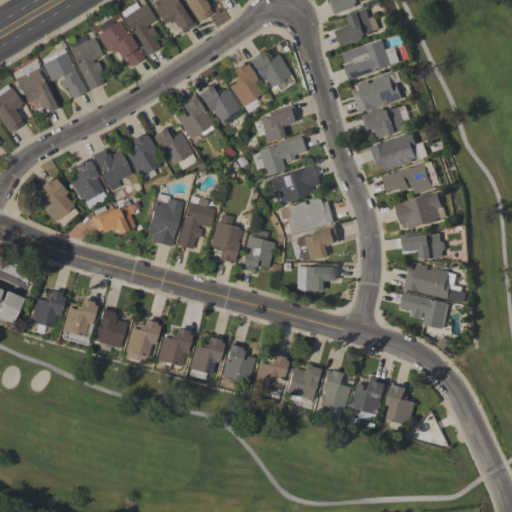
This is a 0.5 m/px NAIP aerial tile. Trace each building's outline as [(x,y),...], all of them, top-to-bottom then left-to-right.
[(181,4),(194,24),(181,32),(177,26),(176,27),(172,21),(169,23),(167,20),(162,24),(151,8),(163,0),(174,0),(179,6),(181,4)] [(197,21),(184,2),(186,1),(185,0),(203,0),(211,12),(197,21)] [(364,0),(358,2),(354,3),(356,9),(336,16),(335,13),(333,14),(328,0),(364,0)] [(145,55),(121,17),(122,17),(118,12),(134,2),(137,7),(143,3),(154,19),(145,25),(147,28),(150,26),(155,34),(152,36),(158,47),(145,55)] [(362,39),(340,46),(335,31),(341,29),(341,28),(349,25),(346,18),(348,17),(348,15),(366,9),(369,18),(374,16),(379,28),(373,30),(373,32),(361,36),(362,39)] [(143,57),(129,66),(122,55),(119,58),(114,51),(111,53),(109,49),(106,51),(95,35),(100,32),(96,26),(108,18),(112,24),(118,20),(127,34),(126,35),(134,46),(135,45),(143,57)] [(88,90),(68,49),(92,37),(101,55),(90,60),(92,63),(96,61),(100,70),(96,71),(102,83),(88,90)] [(382,40),(385,49),(389,48),(391,52),(396,50),(400,61),(391,64),(391,65),(348,80),(343,65),(354,61),(353,60),(345,63),(342,53),(364,45),(364,46),(382,40)] [(71,64),(78,79),(79,78),(85,91),(71,98),(65,87),(61,89),(57,81),(60,80),(58,76),(49,81),(40,64),(41,63),(39,59),(62,48),(64,52),(64,51),(71,65),(71,64)] [(277,54),(290,74),(289,75),(292,81),(283,87),(279,81),(271,87),(263,75),(260,77),(249,60),(252,58),(251,57),(261,50),(266,57),(269,55),(271,58),(277,54)] [(47,84),(58,106),(43,113),(42,110),(37,113),(31,100),(25,103),(21,94),(19,95),(12,81),(14,80),(13,78),(21,75),(17,68),(33,60),(37,68),(35,68),(44,86),(47,84)] [(242,106),(228,86),(235,82),(233,79),(236,77),(231,70),(241,63),(243,66),(246,63),(257,79),(253,81),(261,93),(242,106)] [(402,97),(359,112),(352,92),(359,89),(357,84),(368,80),(369,83),(373,82),(372,79),(389,73),(393,84),(397,82),(402,97)] [(21,123),(8,133),(0,122),(0,88),(1,88),(0,87),(6,83),(14,95),(13,96),(19,103),(18,104),(20,106),(13,111),(21,123)] [(226,88),(239,108),(219,121),(211,109),(208,112),(197,94),(200,92),(200,91),(210,84),(214,91),(217,89),(219,92),(226,88)] [(212,123),(189,138),(175,117),(182,113),(184,117),(188,114),(180,103),(192,95),(202,110),(203,110),(212,123)] [(256,135),(252,122),(258,119),(266,116),(272,113),(271,111),(291,104),(296,120),(290,122),(290,123),(282,125),(285,133),(282,134),(283,136),(266,141),(263,133),(256,135)] [(377,138),(374,129),(372,129),(372,128),(366,130),(361,115),(384,107),(385,110),(399,105),(406,128),(386,135),(377,138)] [(180,132),(192,153),(190,154),(194,162),(182,169),(177,161),(171,165),(164,153),(161,155),(151,137),(154,135),(153,133),(164,127),(168,135),(171,133),(173,135),(180,132)] [(126,155),(133,151),(131,149),(134,147),(130,140),(140,134),(141,135),(144,132),(146,134),(145,135),(154,151),(151,152),(159,165),(151,169),(154,174),(143,181),(140,175),(138,176),(126,155)] [(369,146),(412,132),(417,146),(413,147),(417,159),(385,170),(383,164),(376,166),(369,146)] [(257,150),(299,136),(304,150),(292,154),(294,158),(285,162),(283,157),(280,158),(284,169),(265,176),(262,167),(255,169),(250,154),(257,152),(257,150)] [(119,150),(130,174),(115,181),(117,187),(109,191),(107,185),(106,186),(102,177),(100,178),(99,175),(100,174),(91,155),(105,148),(108,155),(119,150)] [(87,160),(97,176),(94,178),(102,190),(101,190),(105,197),(98,201),(97,199),(92,202),(94,204),(92,205),(87,208),(83,202),(82,202),(72,186),(69,188),(70,189),(69,189),(67,185),(70,183),(69,182),(76,178),(74,175),(77,173),(72,166),(82,159),(84,162),(87,160)] [(381,176),(424,162),(432,188),(414,194),(409,180),(406,181),(408,188),(399,191),(398,187),(386,191),(381,176)] [(313,192),(279,203),(276,193),(273,194),(268,179),(311,164),(317,183),(311,186),(313,192)] [(76,212),(61,226),(55,220),(38,202),(44,197),(42,194),(45,192),(40,186),(48,178),(50,180),(53,178),(66,192),(63,195),(72,205),(71,206),(76,212)] [(400,223),(394,204),(437,192),(441,207),(443,206),(446,216),(440,218),(441,219),(408,228),(406,222),(400,223)] [(170,246),(151,241),(152,234),(146,232),(156,193),(169,196),(168,198),(181,202),(170,246)] [(327,201),(332,221),(319,224),(319,226),(289,233),(285,218),(280,219),(278,209),(286,206),(303,201),(304,204),(308,203),(307,199),(318,197),(320,202),(327,201)] [(191,248),(175,244),(188,201),(214,209),(208,228),(198,224),(197,227),(201,229),(198,238),(195,237),(191,248)] [(134,226),(117,234),(115,229),(112,230),(110,226),(104,229),(103,228),(97,231),(90,216),(93,214),(92,211),(103,205),(105,209),(112,206),(113,208),(117,206),(118,207),(124,204),(124,205),(129,203),(133,212),(128,214),(134,226)] [(209,244),(215,221),(218,222),(220,214),(231,217),(229,225),(238,227),(234,241),(238,242),(233,262),(217,258),(218,255),(218,256),(219,251),(216,250),(217,247),(209,244)] [(334,224),(338,241),(324,245),(326,253),(324,253),(324,255),(308,260),(300,260),(300,258),(294,259),(290,242),(295,240),(295,238),(312,233),(311,231),(334,224)] [(442,256),(422,258),(422,257),(418,258),(417,249),(402,251),(400,234),(423,232),(424,234),(439,232),(440,241),(442,241),(444,242),(444,248),(443,250),(441,250),(442,256)] [(273,242),(267,267),(259,265),(260,261),(256,260),(252,272),(239,269),(239,265),(247,235),(273,242)] [(0,257),(28,270),(23,281),(0,270),(0,257)] [(295,266),(314,266),(314,263),(338,263),(338,279),(331,279),(331,280),(323,280),(323,284),(320,284),(320,290),(302,290),(299,290),(295,287),(295,266)] [(403,288),(407,267),(415,269),(416,263),(427,266),(426,269),(431,270),(431,267),(449,272),(456,274),(454,285),(450,284),(449,288),(461,291),(459,300),(446,297),(445,298),(403,288)] [(0,288),(1,289),(0,291),(0,299),(1,300),(6,290),(22,298),(11,323),(4,320),(3,321),(0,319),(0,288)] [(28,321),(35,298),(46,301),(49,293),(48,293),(49,290),(60,293),(60,294),(63,295),(58,315),(55,314),(51,327),(43,325),(41,333),(33,331),(36,323),(28,321)] [(403,292),(446,302),(444,309),(447,309),(444,319),(443,318),(440,328),(421,324),(423,316),(420,315),(420,316),(410,314),(411,310),(399,307),(403,292)] [(61,338),(63,331),(60,330),(67,307),(75,309),(75,306),(79,307),(80,302),(81,298),(93,301),(92,303),(95,304),(95,305),(96,305),(91,323),(87,337),(88,337),(86,345),(61,338)] [(118,347),(93,340),(101,308),(112,311),(113,310),(117,311),(114,322),(124,325),(118,347)] [(146,357),(123,351),(130,327),(138,329),(139,326),(143,327),(144,322),(143,322),(144,319),(156,322),(155,324),(159,325),(154,344),(150,343),(146,357)] [(156,359),(162,336),(174,339),(176,331),(175,331),(176,327),(188,330),(187,335),(190,336),(186,353),(184,353),(184,355),(182,354),(179,365),(156,359)] [(188,368),(194,344),(206,347),(207,344),(206,343),(208,336),(220,339),(219,341),(222,342),(222,343),(217,361),(214,361),(210,374),(188,368)] [(254,357),(247,382),(220,375),(225,358),(228,347),(230,341),(244,345),(241,358),(245,359),(246,355),(254,357)] [(258,362),(270,365),(272,358),(271,357),(272,354),(284,357),(284,358),(288,359),(287,363),(286,363),(282,379),(278,378),(275,392),(269,390),(269,392),(261,390),(262,388),(252,386),(258,362)] [(285,392),(291,368),(303,371),(305,363),(319,366),(311,399),(285,392)] [(349,387),(342,410),(340,410),(337,419),(326,416),(328,407),(320,404),(323,391),(320,390),(325,371),(329,372),(329,369),(341,373),(339,381),(342,382),(341,384),(349,387)] [(349,407),(356,382),(364,384),(363,389),(367,390),(370,377),(385,381),(376,414),(374,414),(374,416),(370,415),(368,420),(356,417),(358,409),(349,407)] [(413,402),(407,424),(405,424),(403,431),(386,426),(388,419),(384,418),(388,405),(385,404),(390,386),(394,387),(394,384),(406,387),(403,395),(407,396),(406,400),(413,402)]
